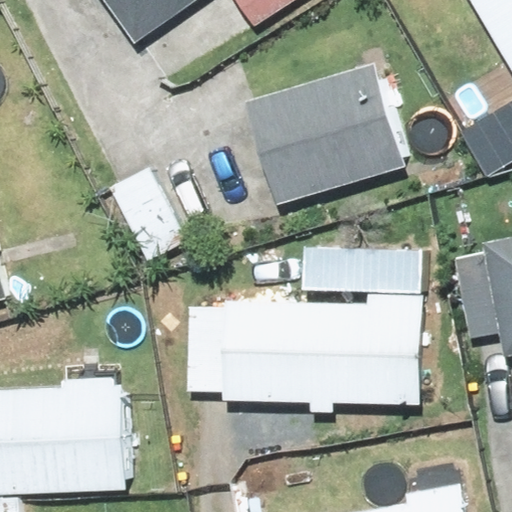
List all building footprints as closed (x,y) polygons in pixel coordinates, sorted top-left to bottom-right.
[(122,0),(148,36),(199,0),(122,0)] [(244,0),(260,28),(311,0),(244,0)] [(511,0),(480,0),(511,53),(511,0)] [(385,63),(253,101),(281,199),(413,161),(385,63)] [(511,130),(502,112),(470,130),(498,180),(511,172),(511,130)] [(154,167),(115,185),(153,263),(191,244),(154,167)] [(505,331),(508,353),(511,352),(511,231),(460,240),(475,336),(505,331)] [(0,258),(0,306),(10,305),(0,258)] [(229,293),(228,398),(431,401),(433,296),(229,293)] [(0,390),(0,491),(133,485),(128,385),(0,390)] [(341,511),(473,511),(469,488),(341,511)]
